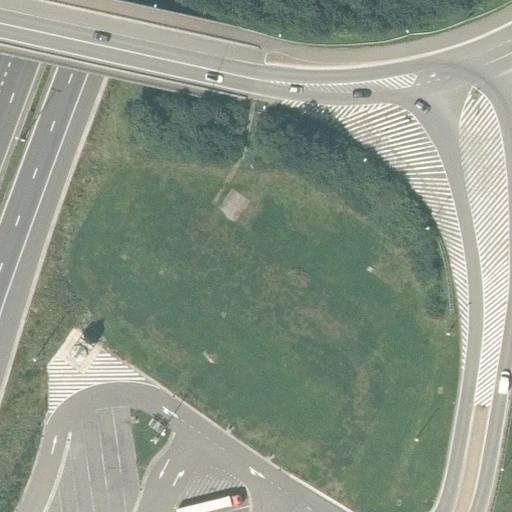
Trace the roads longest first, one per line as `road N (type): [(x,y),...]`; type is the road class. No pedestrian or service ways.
road 1 (secondary): [(420,79),(454,176),(474,298),(444,511)]
road 2 (secondary): [(420,79),(294,86),(0,23)]
road 3 (motorway): [(0,267),(101,0)]
road 4 (secondary): [(476,511),(511,316)]
road 5 (motorway): [(48,0),(0,126)]
